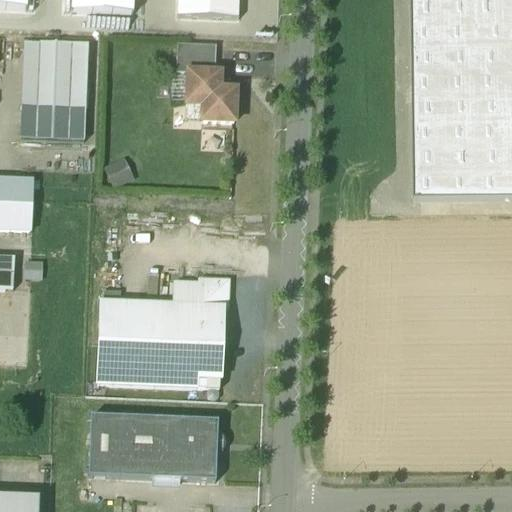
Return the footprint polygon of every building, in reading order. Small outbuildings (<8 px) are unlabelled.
[(24,0),(0,0),(0,13),(24,15),(24,0)] [(70,0),(70,17),(131,19),(131,0),(70,0)] [(176,0),(176,21),(236,24),(236,0),(176,0)] [(511,0),(411,0),(414,206),(511,204),(511,0)] [(86,49),(22,47),(20,114),(84,116),(86,49)] [(188,49),(176,49),(175,78),(186,78),(187,78),(188,49)] [(214,50),(188,49),(187,78),(213,78),(214,50)] [(230,96),(230,86),(222,86),(222,78),(213,78),(187,78),(186,78),(186,110),(184,110),(185,129),(200,129),(235,128),(234,96),(230,96)] [(84,116),(20,114),(19,144),(83,146),(84,116)] [(126,164),(103,174),(112,195),(135,185),(126,164)] [(0,234),(28,235),(30,187),(0,185),(0,234)] [(13,263),(0,262),(0,294),(11,295),(13,263)] [(226,287),(199,286),(198,290),(174,289),(173,310),(199,312),(196,393),(217,394),(221,314),(225,314),(226,287)] [(173,310),(99,308),(96,389),(196,393),(199,312),(173,310)] [(216,426),(89,421),(87,481),(214,486),(215,458),(218,457),(221,454),(222,451),(222,446),(221,443),(219,441),(216,439),(216,426)] [(0,511),(36,511),(37,500),(0,499),(0,511)]
